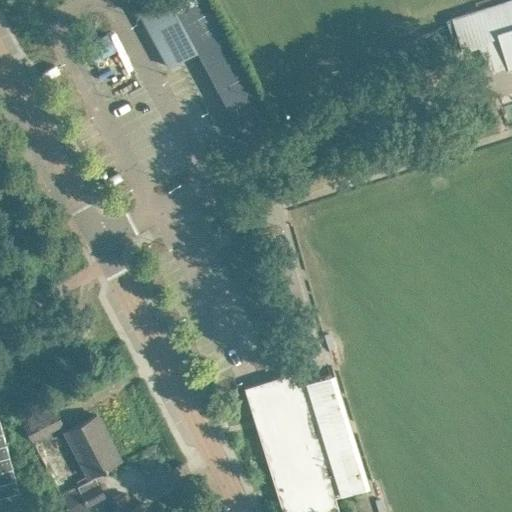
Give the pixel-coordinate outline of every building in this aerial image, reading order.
[(265,108),(206,0),(165,0),(141,13),(139,14),(168,66),(196,51),(244,141),(274,125),(265,108)] [(511,0),(510,0),(462,15),(446,20),(446,21),(455,52),(487,42),(489,49),(488,50),(494,69),(507,65),(509,71),(511,70),(511,0)] [(370,492),(329,364),(325,366),(327,372),(298,381),(295,370),(282,374),(243,386),(282,511),(329,511),(338,509),(334,496),(363,487),(365,493),(370,492)] [(31,439),(62,424),(54,409),(24,425),(31,439)] [(96,415),(64,431),(87,475),(102,468),(102,469),(106,468),(105,466),(115,461),(103,437),(107,435),(96,415)] [(22,511),(0,429),(0,511),(22,511)] [(98,484),(80,493),(86,505),(104,496),(98,484)] [(146,511),(142,502),(133,507),(125,493),(106,504),(109,511),(146,511)]
